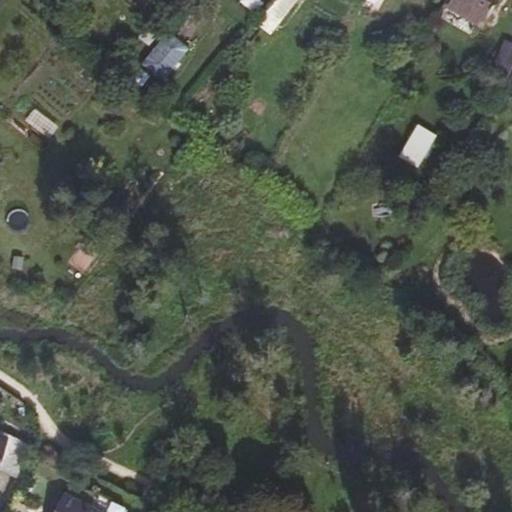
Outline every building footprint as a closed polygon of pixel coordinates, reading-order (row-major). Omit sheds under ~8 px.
[(501,0),(452,0),(442,17),(478,38),(501,0)] [(494,73),(504,78),(511,58),(511,43),(503,40),(489,71),(494,73)] [(498,98),(504,78),(494,73),(489,93),(498,98)] [(433,131),(415,120),(397,151),(414,162),(433,131)] [(0,456),(13,463),(27,434),(8,425),(0,439),(0,456)] [(27,434),(13,463),(16,465),(29,435),(27,434)] [(97,511),(60,494),(51,511),(97,511)]
